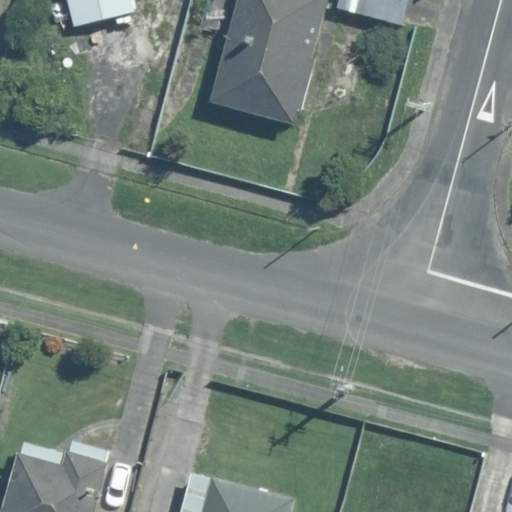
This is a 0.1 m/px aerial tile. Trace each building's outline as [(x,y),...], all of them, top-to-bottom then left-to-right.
[(142,23),(137,0),(67,0),(76,38),(142,23)] [(143,0),(153,35),(181,27),(173,0),(143,0)] [(330,0),(240,0),(213,105),(297,127),(330,0)] [(413,0),(340,0),(338,10),(407,26),(413,0)] [(73,456),(27,443),(8,511),(99,511),(116,452),(77,441),(73,456)] [(193,473),(193,476),(184,511),(294,511),(298,497),(193,473)]
